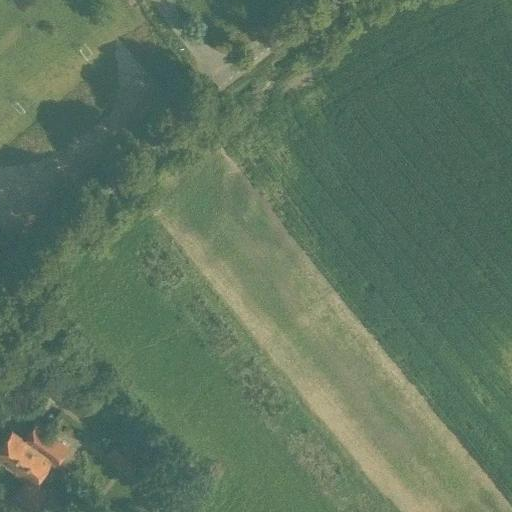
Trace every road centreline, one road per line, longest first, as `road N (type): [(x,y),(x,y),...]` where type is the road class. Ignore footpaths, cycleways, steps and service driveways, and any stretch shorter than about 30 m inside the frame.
road 1 (unclassified): [(0,315),(108,185),(219,79)]
road 2 (unclassified): [(219,79),(333,0)]
